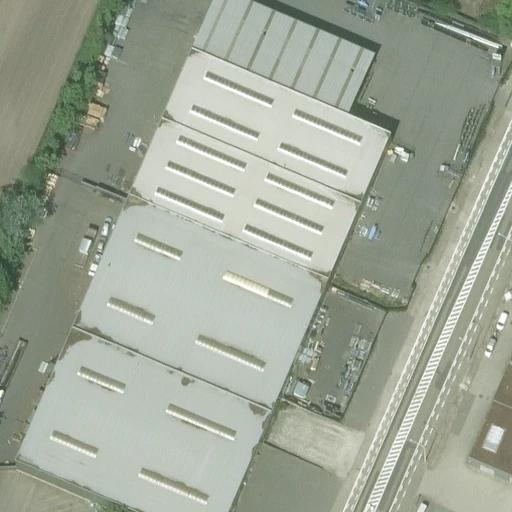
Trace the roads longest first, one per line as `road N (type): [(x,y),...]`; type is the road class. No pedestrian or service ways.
road 1 (unknown): [(0,386),(175,0)]
road 2 (primary): [(371,511),(511,190)]
road 3 (unknown): [(297,0),(511,104)]
